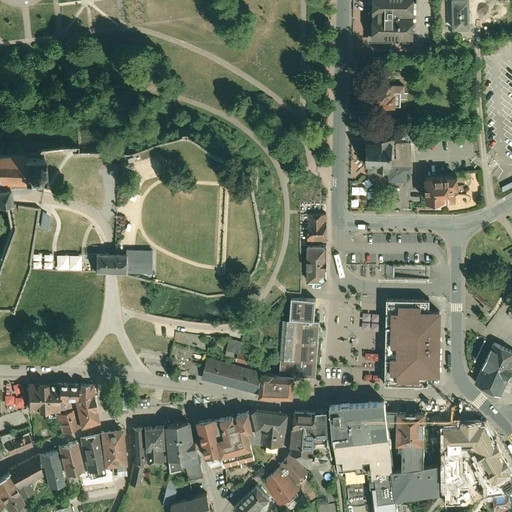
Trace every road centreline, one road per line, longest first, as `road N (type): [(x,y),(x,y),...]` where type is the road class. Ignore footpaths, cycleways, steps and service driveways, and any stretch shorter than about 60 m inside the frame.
road 1 (residential): [(326,398),(250,397),(143,374),(0,368)]
road 2 (tertiary): [(337,224),(343,0)]
road 3 (residential): [(326,398),(337,224)]
road 4 (residential): [(469,389),(326,398)]
